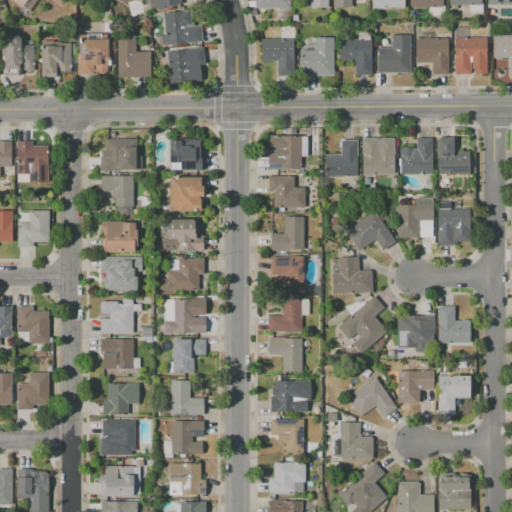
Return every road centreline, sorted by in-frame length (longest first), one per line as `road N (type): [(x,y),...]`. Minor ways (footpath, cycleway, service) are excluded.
road 1 (residential): [(226,0),(236,85),(239,511)]
road 2 (tertiary): [(511,103),(0,108)]
road 3 (residential): [(494,104),(496,511)]
road 4 (residential): [(71,108),(74,511)]
